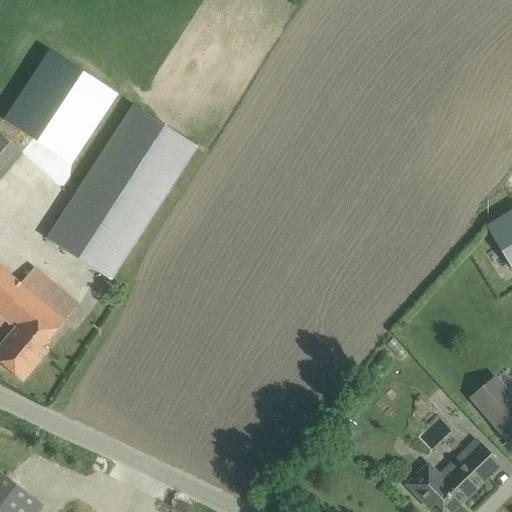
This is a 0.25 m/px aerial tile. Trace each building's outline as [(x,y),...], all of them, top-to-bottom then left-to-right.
[(5,119),(72,163),(117,95),(50,51),(5,119)] [(111,280),(198,146),(134,105),(47,239),(111,280)] [(0,178),(22,152),(0,133),(0,178)] [(511,210),(487,227),(511,267),(511,210)] [(0,265),(0,314),(10,323),(9,324),(15,329),(0,346),(0,361),(24,381),(37,366),(50,351),(44,346),(65,321),(78,303),(51,280),(37,297),(21,284),(0,265)] [(468,399),(509,445),(511,442),(511,396),(494,376),(468,399)] [(430,448),(449,430),(438,419),(419,436),(430,448)] [(333,461),(352,441),(342,431),(323,451),(333,461)] [(431,508),(437,503),(444,511),(451,511),(501,465),(478,440),(436,480),(428,471),(425,469),(410,483),(431,508)] [(0,511),(37,511),(43,505),(0,471),(0,511)]
